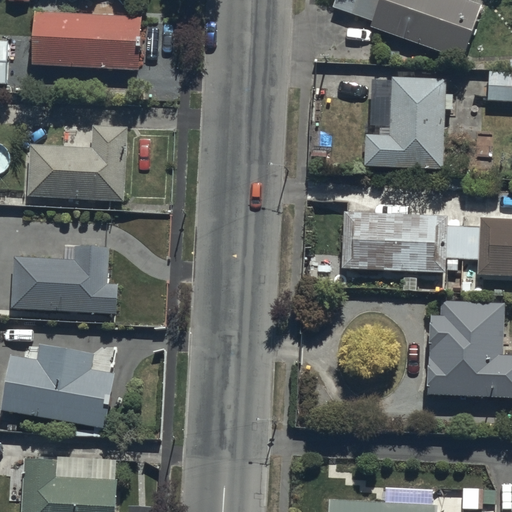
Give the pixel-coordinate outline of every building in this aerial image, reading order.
[(372,20),(371,24),(461,56),(480,3),(471,0),(327,0),(326,4),(372,20)] [(34,10),(32,63),(137,67),(140,14),(34,10)] [(511,70),(487,69),(486,98),(511,99),(511,70)] [(452,93),(444,92),(445,76),(390,75),(390,135),(363,134),(362,166),(443,168),(444,107),(452,107),(452,93)] [(91,144),(30,141),(29,196),(123,200),(126,125),(92,123),(91,144)] [(447,215),(344,210),(341,267),(447,272),(447,271),(460,271),(460,278),(482,279),(482,273),(511,274),(511,217),(480,216),(479,224),(447,223),(447,215)] [(70,256),(13,255),(13,309),(118,312),(119,282),(106,281),(107,248),(70,246),(70,256)] [(439,313),(428,313),(425,394),(511,396),(511,352),(504,352),(505,300),(439,298),(439,313)] [(34,359),(9,354),(0,405),(0,409),(104,426),(113,372),(92,369),(94,352),(37,343),(34,359)] [(114,511),(116,457),(23,454),(20,511),(114,511)] [(462,490),(457,491),(457,511),(462,511),(463,507),(495,508),(495,487),(462,487),(462,490)] [(434,511),(435,501),(327,497),(326,511),(434,511)]
